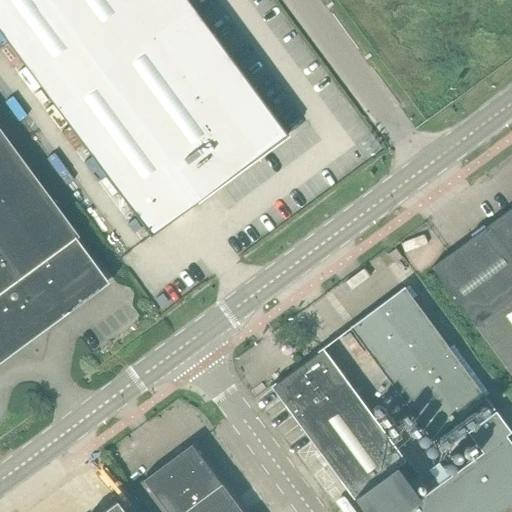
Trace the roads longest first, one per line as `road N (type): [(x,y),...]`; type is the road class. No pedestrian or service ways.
road 1 (unclassified): [(187,343),(424,167)]
road 2 (unclassified): [(0,481),(187,343)]
road 3 (unclassified): [(424,167),(298,0)]
road 4 (unclassified): [(187,343),(310,511)]
